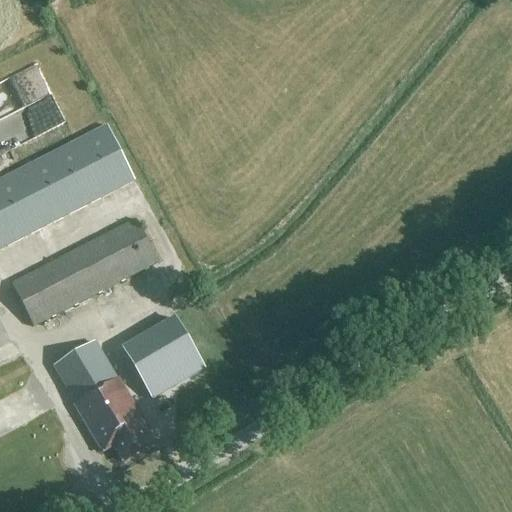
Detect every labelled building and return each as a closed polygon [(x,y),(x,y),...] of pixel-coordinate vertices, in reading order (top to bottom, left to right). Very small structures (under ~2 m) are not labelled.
[(23,144),(81,118),(55,61),(6,83),(20,115),(12,119),(23,144)] [(0,122),(0,135),(6,148),(21,141),(9,118),(0,122)] [(0,181),(0,249),(134,182),(106,127),(0,181)] [(11,284),(33,327),(158,264),(135,220),(11,284)] [(14,312),(15,312),(8,294),(0,297),(0,340),(3,348),(24,340),(14,312)] [(204,370),(176,322),(125,354),(152,400),(204,370)] [(95,345),(91,346),(54,369),(67,391),(107,366),(95,345)] [(118,383),(107,366),(67,391),(76,407),(77,406),(101,446),(115,438),(126,457),(154,440),(120,382),(118,383)] [(223,366),(205,375),(212,388),(230,378),(223,366)] [(0,435),(47,412),(36,389),(0,406),(0,435)]
